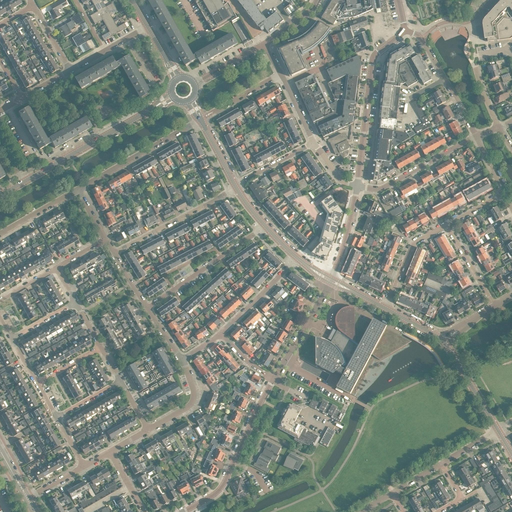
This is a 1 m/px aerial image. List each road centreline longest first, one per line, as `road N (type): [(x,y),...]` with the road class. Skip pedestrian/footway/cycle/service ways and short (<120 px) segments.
road 1 (tertiary): [(19,182),(171,96)]
road 2 (unclassified): [(356,186),(371,60),(404,29)]
road 3 (residential): [(181,511),(221,487),(273,378)]
road 4 (residential): [(147,307),(265,227)]
road 5 (residential): [(77,189),(198,119)]
road 6 (residential): [(113,252),(234,185)]
road 7 (unclassified): [(356,186),(377,189),(476,136)]
